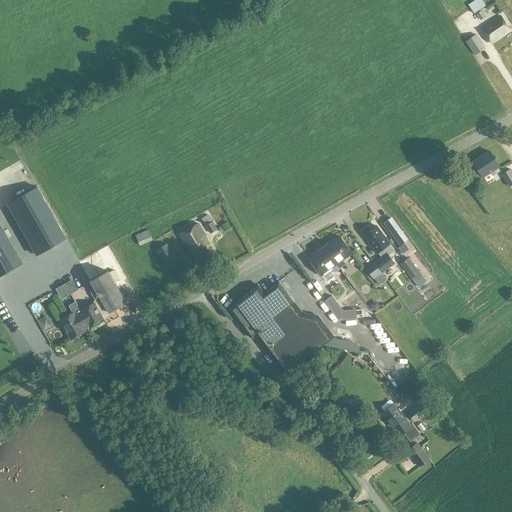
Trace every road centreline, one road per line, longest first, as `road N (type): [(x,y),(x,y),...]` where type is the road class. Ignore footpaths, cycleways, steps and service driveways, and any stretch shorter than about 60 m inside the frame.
road 1 (unclassified): [(199,289),(511,118)]
road 2 (unclassified): [(386,511),(199,289)]
road 3 (unclassified): [(0,409),(199,289)]
